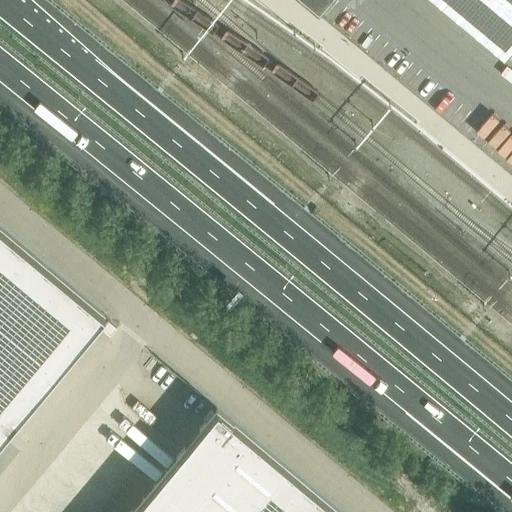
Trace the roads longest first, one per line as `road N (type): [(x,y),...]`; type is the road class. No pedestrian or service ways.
road 1 (motorway): [(511,425),(0,0)]
road 2 (motorway): [(0,65),(511,482)]
road 3 (unclassified): [(377,511),(0,196)]
